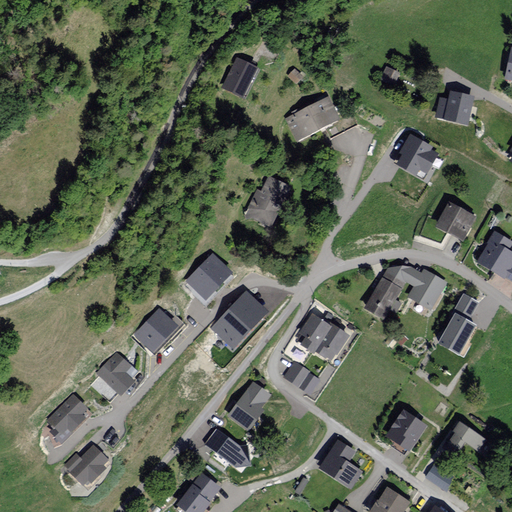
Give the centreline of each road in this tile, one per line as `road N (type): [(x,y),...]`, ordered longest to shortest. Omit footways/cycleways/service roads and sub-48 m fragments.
road 1 (residential): [(121,511),(320,273),(382,256),(436,260),(511,310)]
road 2 (unclassified): [(39,264),(109,239),(190,82),(259,0)]
